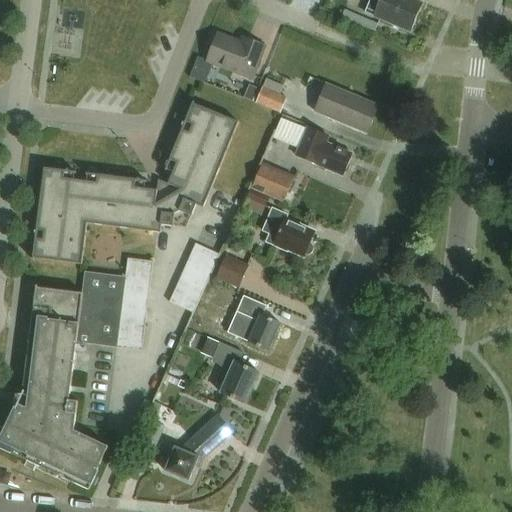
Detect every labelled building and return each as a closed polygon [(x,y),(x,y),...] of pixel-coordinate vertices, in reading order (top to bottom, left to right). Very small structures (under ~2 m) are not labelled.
[(411,32),(423,4),(413,0),(371,0),(366,13),(411,32)] [(252,77),(264,45),(244,37),(242,43),(217,34),(207,59),(252,77)] [(367,133),(379,105),(326,83),(314,111),(367,133)] [(286,96),(280,94),(261,86),(255,103),(280,113),(286,96)] [(239,122),(191,104),(165,171),(172,174),(169,184),(183,189),(155,205),(157,191),(144,189),(145,182),(88,175),(87,182),(74,180),(75,173),(45,169),(33,257),(82,264),(87,223),(161,232),(162,225),(174,226),(175,214),(180,211),(192,216),(197,205),(197,204),(204,207),(238,125),(239,122)] [(308,128),(296,156),(316,164),(316,165),(342,176),(352,153),(326,142),(328,136),(308,128)] [(252,190),(284,204),(294,180),(262,166),(252,190)] [(271,199),(250,190),(243,208),(264,217),(271,199)] [(304,256),(314,232),(299,226),(300,224),(286,218),(288,215),(272,208),(262,231),(269,233),(265,243),(285,251),(288,249),(304,256)] [(193,312),(219,254),(196,244),(170,302),(193,312)] [(225,257),(215,280),(238,290),(248,267),(225,257)] [(0,425),(0,447),(89,490),(98,470),(109,446),(74,430),(78,401),(70,400),(77,342),(142,350),(153,261),(128,258),(126,276),(85,271),(82,293),(36,287),(23,393),(7,427),(0,425)] [(243,296),(227,333),(267,350),(279,322),(263,315),(267,306),(243,296)] [(208,338),(201,355),(211,359),(230,373),(221,393),(244,403),(258,372),(239,364),(243,353),(208,338)] [(203,458),(232,431),(219,416),(183,450),(175,446),(165,470),(189,480),(199,456),(203,458)] [(156,450),(166,426),(150,419),(140,443),(156,450)]
